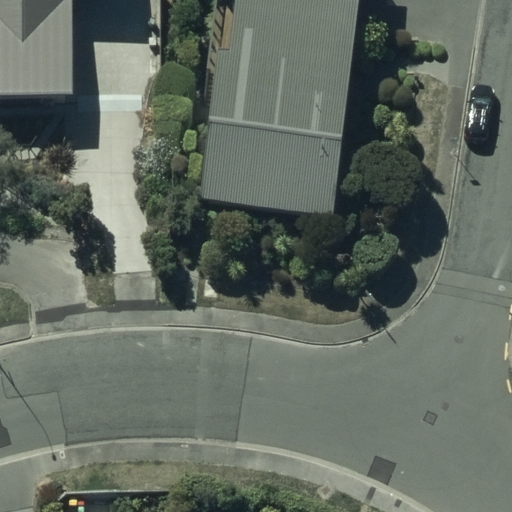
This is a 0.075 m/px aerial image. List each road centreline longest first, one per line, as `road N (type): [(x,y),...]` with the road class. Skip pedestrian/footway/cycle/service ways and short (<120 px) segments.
road 1 (residential): [(0,397),(70,378),(237,380),(340,404),(434,438)]
road 2 (residential): [(434,438),(480,281),(511,103)]
